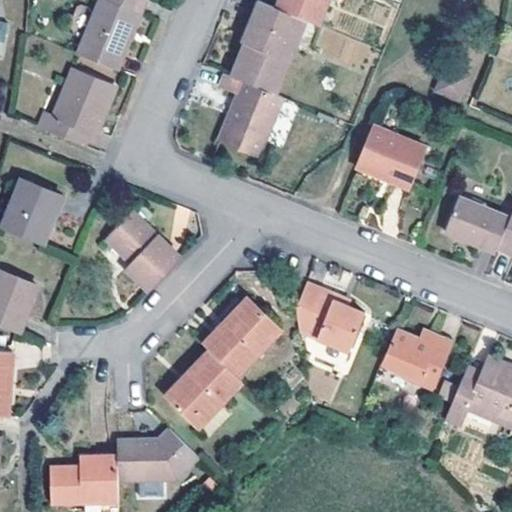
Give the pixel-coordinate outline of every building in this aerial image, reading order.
[(146,3),(138,0),(103,0),(79,61),(117,76),(146,3)] [(284,0),(278,16),(307,28),(319,33),(331,0),(284,0)] [(250,54),(267,12),(261,10),(244,51),(250,54)] [(267,12),(250,54),(237,87),(278,103),(307,28),(278,16),(267,12)] [(447,71),(437,97),(463,107),(473,81),(447,71)] [(43,120),(38,134),(84,152),(89,140),(97,142),(115,94),(74,77),(55,125),(43,120)] [(220,96),(243,105),(225,150),(263,165),(286,106),(278,103),(237,87),(224,82),(220,96)] [(428,153),(377,133),(361,174),(411,195),(428,153)] [(20,188),(1,234),(43,252),(54,225),(50,223),(58,204),(20,188)] [(502,253),(511,228),(511,221),(463,201),(449,236),(501,257),(502,253)] [(63,205),(58,204),(50,223),(54,225),(63,205)] [(152,299),(182,268),(132,222),(110,247),(134,269),(127,277),(152,299)] [(511,228),(502,253),(511,257),(511,228)] [(0,279),(0,331),(20,340),(38,296),(0,279)] [(336,306),(339,300),(311,289),(301,315),(304,337),(354,357),(369,318),(352,312),(336,306)] [(336,306),(352,312),(355,306),(339,300),(336,306)] [(251,306),(234,324),(239,329),(255,310),(251,306)] [(283,336),(255,310),(239,329),(234,324),(209,353),(215,357),(241,383),(283,336)] [(399,335),(386,368),(439,389),(456,346),(442,341),(438,351),(422,345),(399,335)] [(427,335),(422,345),(438,351),(442,341),(427,335)] [(7,389),(14,389),(15,358),(0,357),(0,423),(5,424),(7,389)] [(215,357),(194,380),(198,385),(176,411),(204,437),(249,389),(241,383),(215,357)] [(471,371),(451,423),(466,429),(472,413),(511,429),(511,369),(492,362),(488,372),(486,378),(471,371)] [(486,378),(488,372),(473,366),(471,371),(486,378)] [(198,385),(194,380),(170,406),(176,411),(198,385)] [(12,424),(14,389),(7,389),(5,424),(12,424)] [(124,491),(150,487),(173,486),(199,459),(172,435),(164,445),(122,447),(123,462),(124,491)] [(55,473),(56,510),(89,509),(124,508),(124,491),(123,462),(84,463),(84,473),(55,473)]
